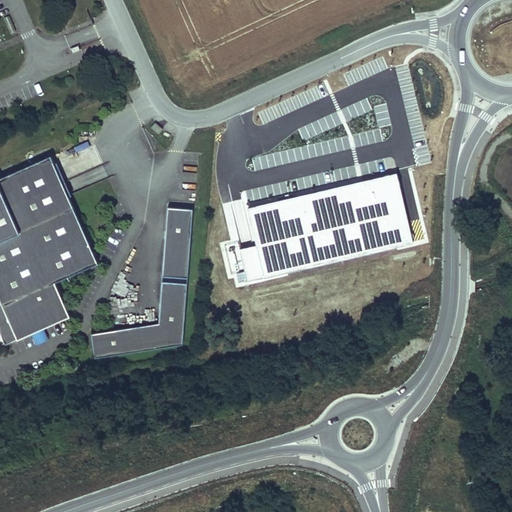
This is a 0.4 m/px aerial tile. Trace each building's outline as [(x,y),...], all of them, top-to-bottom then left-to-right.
[(152,128),(158,133),(162,128),(155,123),(152,128)] [(0,177),(0,333),(5,345),(72,315),(57,282),(100,262),(52,155),(0,177)] [(398,172),(225,208),(241,283),(414,247),(398,172)] [(187,276),(192,207),(166,205),(162,274),(187,276)] [(184,323),(187,281),(161,280),(159,321),(92,333),(96,357),(183,342),(184,323)]
